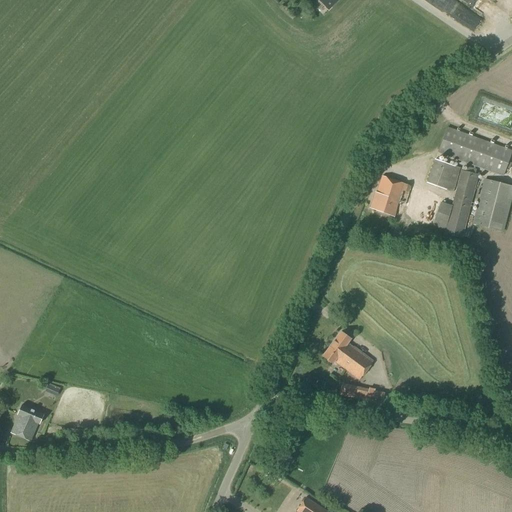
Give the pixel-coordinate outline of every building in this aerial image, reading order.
[(331,0),(314,0),(301,14),(313,26),(336,5),(331,0)] [(503,177),(511,151),(447,127),(437,153),(503,177)] [(453,193),(459,169),(434,159),(426,183),(453,193)] [(445,231),(444,235),(462,239),(466,224),(478,175),(475,175),(466,172),(460,171),(452,206),(445,231)] [(375,193),(369,209),(394,217),(395,214),(399,204),(402,205),(435,216),(440,202),(442,198),(405,185),(382,177),(376,193),(375,193)] [(503,233),(511,197),(511,186),(483,179),(472,224),(503,233)] [(353,347),(347,343),(350,340),(340,333),(323,357),(332,364),(333,362),(359,381),(373,361),(354,346),(353,347)] [(382,405),(384,393),(342,384),(339,396),(382,405)] [(48,385),(45,393),(56,398),(59,390),(48,385)] [(39,425),(43,415),(21,406),(17,416),(18,416),(10,434),(31,443),(38,424),(39,425)] [(282,480),(292,458),(279,453),(270,475),(265,476),(267,483),(272,481),(271,475),(282,480)] [(296,511),(295,511),(327,511),(305,497),(296,511)]
